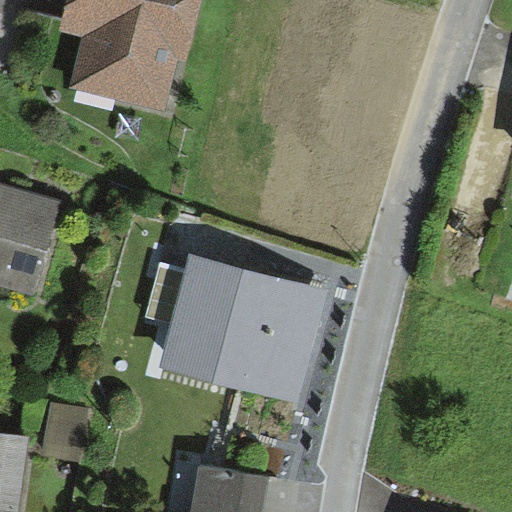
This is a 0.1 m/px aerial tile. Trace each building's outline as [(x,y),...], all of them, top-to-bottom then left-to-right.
[(75,86),(160,110),(191,0),(73,0),(66,28),(90,34),(75,86)] [(63,203),(0,183),(0,279),(37,290),(63,203)] [(327,288),(192,255),(164,369),(299,402),(327,288)] [(22,511),(32,435),(0,431),(0,511),(22,511)] [(262,511),(268,480),(199,469),(192,511),(262,511)]
